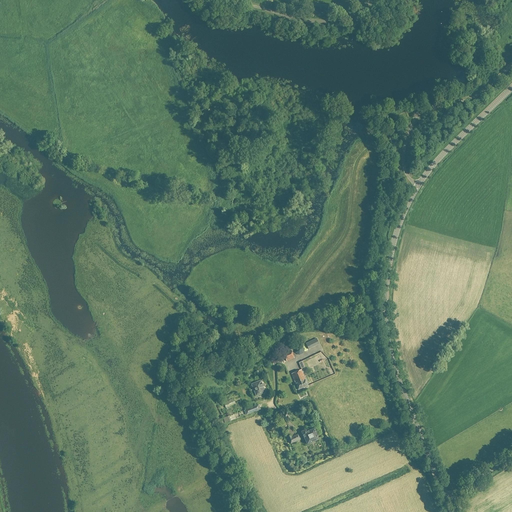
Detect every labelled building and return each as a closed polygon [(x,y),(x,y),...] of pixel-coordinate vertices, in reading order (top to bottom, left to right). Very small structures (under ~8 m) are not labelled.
[(316,339),(305,344),(308,349),(319,344),(316,339)] [(294,359),(291,351),(283,353),(286,361),(294,359)] [(308,386),(301,370),(291,374),(298,390),(308,386)] [(265,393),(263,387),(264,387),(263,384),(262,385),(260,381),(251,385),(256,396),(265,393)] [(235,404),(233,399),(223,403),(226,408),(235,404)] [(246,415),(260,410),(259,405),(244,410),(246,415)] [(319,440),(314,429),(307,432),(306,430),(302,432),(307,445),(319,440)] [(291,444),(300,440),(298,435),(292,438),(290,435),(287,437),(291,444)]
